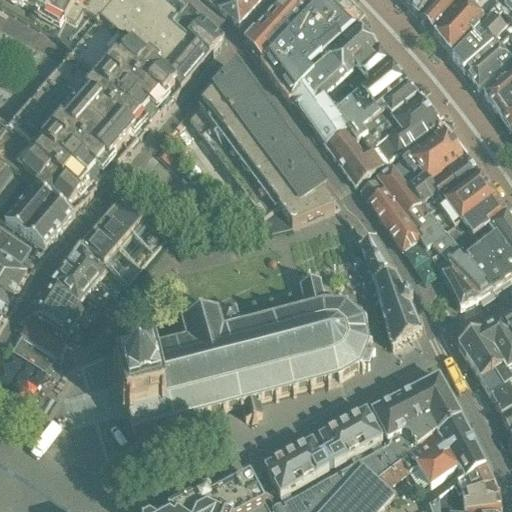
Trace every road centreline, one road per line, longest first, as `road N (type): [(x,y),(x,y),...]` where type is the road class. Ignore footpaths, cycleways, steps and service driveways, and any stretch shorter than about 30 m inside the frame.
road 1 (residential): [(511,504),(485,427),(397,266),(237,49)]
road 2 (residential): [(511,183),(464,112),(362,0)]
road 3 (residential): [(141,161),(237,49)]
